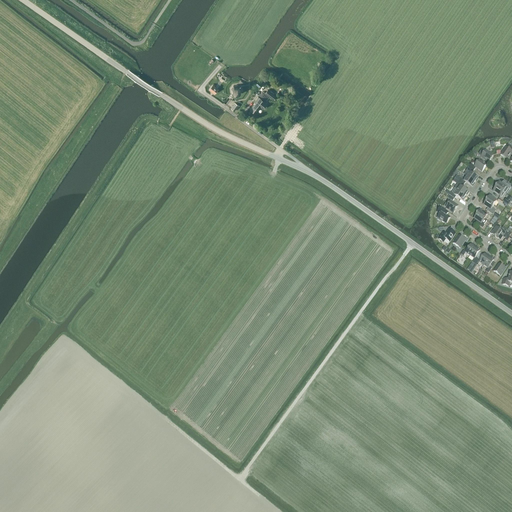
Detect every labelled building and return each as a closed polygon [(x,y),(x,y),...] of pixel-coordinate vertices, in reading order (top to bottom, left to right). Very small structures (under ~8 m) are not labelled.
[(214,93),(217,89),(212,85),(209,89),(214,93)] [(239,94),(241,91),(240,87),(237,85),(233,86),(231,89),(232,93),(235,95),(239,94)] [(273,100),(276,96),(267,90),(264,94),(262,93),(259,97),(258,97),(254,102),(255,103),(250,109),(255,113),(260,107),(263,109),(267,104),(264,102),(268,96),(273,100)] [(507,160),(511,153),(511,147),(508,145),(506,148),(506,147),(500,155),(507,160)] [(486,150),(485,151),(484,150),(482,150),(479,154),(479,156),(481,157),(488,163),(493,156),(486,150)] [(476,168),(482,172),(487,165),(479,160),(474,167),(471,164),(468,168),(473,171),(476,168)] [(472,174),(473,171),(468,168),(463,175),(467,177),(475,182),(476,181),(476,182),(479,179),(478,178),(472,174)] [(474,183),(475,182),(467,177),(464,181),(461,179),(459,181),(464,185),(466,183),(472,187),(473,187),(475,184),(474,183)] [(462,188),(464,185),(459,181),(457,184),(454,189),(457,191),(465,196),(466,195),(467,196),(469,193),(468,192),(462,188)] [(511,187),(506,184),(504,186),(499,182),(496,187),(505,193),(508,189),(509,190),(511,187)] [(502,197),(505,193),(496,187),(493,191),(500,196),(502,197)] [(465,197),(465,196),(457,191),(454,195),(451,193),(449,195),(454,199),(456,196),(462,201),(462,200),(463,201),(465,198),(465,197)] [(452,202),(454,199),(449,195),(447,198),(449,199),(444,207),(446,208),(453,213),(458,206),(451,201),(452,202)] [(487,201),(494,206),(497,201),(490,196),(487,201)] [(492,208),(494,206),(487,201),(483,205),(489,209),(487,211),(493,215),(494,213),(496,211),(495,210),(494,209),(492,208)] [(445,215),(447,212),(440,207),(437,213),(440,215),(437,218),(438,219),(437,220),(440,222),(441,221),(446,224),(450,218),(445,215)] [(487,221),(484,219),(487,215),(480,210),(477,215),(487,221)] [(484,226),(487,221),(477,215),(474,219),(479,223),(477,225),(483,229),(484,226)] [(496,238),(501,230),(496,227),(499,224),(496,222),(492,228),(495,229),(491,235),(496,238)] [(501,230),(496,238),(500,241),(503,237),(505,238),(507,236),(510,232),(511,229),(510,227),(508,231),(507,230),(503,227),(501,230)] [(450,242),(455,234),(449,230),(445,236),(442,234),(438,239),(443,243),(446,240),(450,242)] [(460,249),(465,241),(458,236),(453,244),(460,249)] [(470,256),(475,248),(474,247),(475,247),(472,244),(471,245),(467,251),(464,249),(461,255),(463,257),(465,253),(470,256)] [(472,263),(474,264),(478,259),(476,257),(480,251),(480,250),(477,248),(476,249),(475,248),(470,256),(474,259),(472,262),(472,263)] [(484,266),(489,258),(488,257),(489,256),(486,254),(485,255),(485,254),(481,261),(478,259),(474,264),(472,267),(475,268),(476,266),(476,265),(477,266),(479,263),(484,266)] [(489,258),(484,266),(488,269),(486,272),(485,274),(487,275),(488,274),(492,268),(489,267),(494,261),(493,260),(494,260),(491,257),(490,258),(489,258)] [(500,277),(506,269),(499,264),(493,272),(500,277)] [(504,279),(502,285),(508,287),(509,284),(511,283),(511,272),(510,272),(507,280),(504,279)] [(19,359),(19,349),(6,349),(6,365),(11,365),(12,359),(19,359)]
